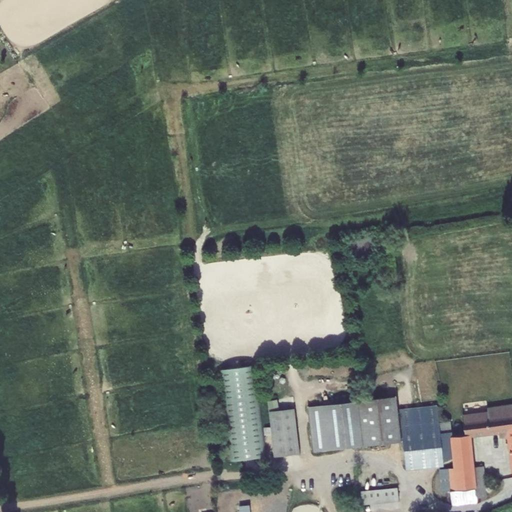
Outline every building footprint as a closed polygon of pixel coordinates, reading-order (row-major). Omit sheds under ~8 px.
[(256,365),(218,369),(229,461),(266,457),(256,365)] [(313,452),(402,441),(397,396),(308,407),(313,452)] [(439,415),(438,408),(400,412),(406,469),(419,468),(418,461),(454,457),(455,467),(440,469),(442,491),(451,490),(452,503),(477,501),(476,498),(486,497),(484,471),(473,472),(469,435),(507,430),(511,463),(511,403),(487,407),(488,412),(462,415),(465,435),(452,436),(451,421),(439,422),(439,415)] [(269,411),(274,456),(299,453),(294,409),(269,411)] [(392,501),(402,500),(401,487),(365,489),(366,510),(393,508),(392,501)] [(237,511),(250,511),(249,503),(236,505),(237,511)]
